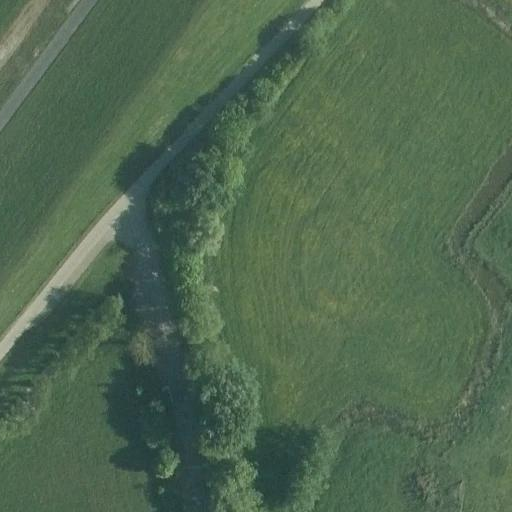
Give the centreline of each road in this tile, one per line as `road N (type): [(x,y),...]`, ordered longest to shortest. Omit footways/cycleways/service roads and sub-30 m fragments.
road 1 (unclassified): [(0,353),(322,0)]
road 2 (track): [(92,0),(0,126)]
